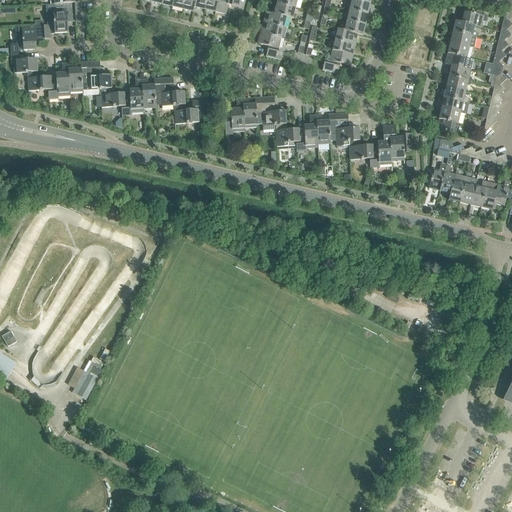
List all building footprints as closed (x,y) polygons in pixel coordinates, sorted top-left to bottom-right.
[(51,0),(52,5),(65,4),(66,10),(81,9),(80,2),(74,3),(73,0),(51,0)] [(173,0),(172,7),(182,10),(184,0),(173,0)] [(192,12),(195,0),(184,0),(182,10),(192,12)] [(204,10),(206,0),(195,0),(192,12),(193,13),(194,7),(204,10)] [(215,12),(217,0),(206,0),(204,10),(215,12)] [(217,0),(215,12),(226,15),(228,5),(238,7),(240,0),(217,0)] [(297,0),(277,0),(276,5),(295,9),(297,0)] [(370,5),(351,0),(348,11),(368,16),(370,5)] [(50,34),(67,33),(67,23),(82,22),(81,9),(66,10),(65,4),(52,5),(48,5),(48,11),(43,11),(44,24),(49,24),(49,26),(50,26),(50,34)] [(295,9),(276,5),(274,15),(286,18),(293,20),(295,9)] [(368,16),(348,11),(346,21),(365,26),(368,16)] [(274,15),(265,12),(262,23),(284,28),(286,18),(274,15)] [(455,22),(480,28),(482,22),(486,23),(488,16),(483,15),(482,17),(464,12),(461,23),(455,21),(455,22)] [(503,20),(500,33),(503,33),(506,31),(511,25),(508,21),(503,20)] [(365,26),(346,21),(343,32),(358,36),(363,37),(365,26)] [(480,28),(455,22),(452,32),(476,38),(477,34),(473,33),(474,27),(480,29),(480,28)] [(284,28),(262,23),(260,34),(281,39),(284,28)] [(50,26),(49,26),(43,26),(43,27),(35,27),(22,28),(14,28),(15,45),(11,45),(12,55),(24,54),(24,51),(37,50),(36,39),(44,39),(45,39),(51,39),(50,34),(50,26)] [(358,36),(343,32),(336,30),(334,41),(355,46),(358,36)] [(500,33),(498,43),(501,44),(504,41),(510,35),(506,31),(503,33),(500,33)] [(449,43),(469,48),(474,49),(476,38),(452,32),(449,43)] [(281,39),(260,34),(257,44),(268,47),(266,57),(281,61),(283,53),(278,52),(279,49),(281,39)] [(355,46),(334,41),(331,52),(353,57),(355,46)] [(498,43),(495,54),(498,55),(501,52),(507,46),(504,41),(501,44),(498,43)] [(447,54),(467,58),(469,48),(449,43),(447,54)] [(353,57),(331,52),(328,65),(324,64),(322,71),(337,75),(338,72),(339,69),(340,65),(350,67),(353,57)] [(495,54),(492,65),(496,65),(498,63),(505,57),(501,52),(498,55),(495,54)] [(37,72),(37,61),(37,59),(24,60),(24,54),(12,55),(12,62),(14,62),(14,73),(25,73),(25,74),(27,73),(27,72),(37,72)] [(444,64),(470,71),(470,70),(473,60),(467,58),(447,54),(444,64)] [(87,62),(83,63),(80,63),(81,69),(75,70),(75,63),(68,64),(70,97),(71,96),(71,93),(83,92),(82,78),(88,78),(87,69),(87,62)] [(485,74),(492,76),(497,77),(501,74),(502,67),(498,63),(496,65),(492,65),(487,63),(485,74)] [(68,64),(64,64),(61,64),(62,70),(63,70),(63,74),(56,74),(56,77),(57,92),(48,93),(48,100),(58,99),(58,97),(70,97),(68,64)] [(470,71),(444,64),(444,65),(451,67),(448,77),(471,82),(471,81),(471,79),(470,79),(469,78),(470,71)] [(88,78),(82,78),(83,92),(83,89),(88,89),(88,90),(99,90),(101,90),(101,89),(111,89),(110,76),(100,77),(100,68),(87,69),(88,78)] [(27,72),(27,73),(28,92),(39,91),(39,92),(42,92),(42,91),(48,91),(48,93),(57,92),(56,77),(38,78),(37,72),(27,72)] [(489,86),(493,87),(497,88),(499,86),(506,80),(501,74),(497,77),(492,76),(489,86)] [(471,82),(448,77),(446,87),(465,92),(466,87),(468,87),(469,87),(470,86),(470,85),(471,82)] [(141,80),(143,113),(144,113),(144,109),(155,109),(154,94),(161,94),(160,86),(160,79),(153,80),(154,86),(148,87),(148,80),(141,80)] [(130,109),(124,109),(121,110),(122,116),(131,116),(131,113),(143,113),(141,80),(135,81),(135,87),(136,86),(136,90),(129,91),(129,93),(130,109)] [(154,94),(155,109),(156,109),(156,106),(161,106),(161,107),(172,106),(172,107),(174,107),(174,106),(180,105),(184,105),(183,92),(174,93),(173,85),(160,86),(161,94),(154,94)] [(493,87),(491,98),(494,99),(497,96),(503,90),(499,86),(497,88),(493,87)] [(443,98),(463,103),(465,92),(446,87),(443,98)] [(101,89),(101,108),(113,108),(121,107),(121,110),(124,109),(130,109),(129,93),(111,94),(111,89),(101,89)] [(491,98),(488,109),(491,110),(494,107),(501,101),(497,96),(494,99),(491,98)] [(244,129),(257,128),(256,114),(261,114),(260,105),(260,98),(254,99),(254,105),(249,105),(248,99),(241,99),(244,132),(244,129)] [(461,109),(461,107),(466,109),(467,108),(468,104),(463,103),(443,98),(441,109),(460,113),(464,114),(465,110),(461,109)] [(232,133),(244,132),(241,99),(236,100),(236,106),(237,109),(229,110),(230,115),(223,115),(225,135),(232,135),(232,133)] [(184,105),(180,105),(174,106),(174,107),(174,112),(174,125),(187,124),(190,124),(199,123),(198,108),(200,108),(200,101),(192,102),(192,108),(193,108),(193,110),(185,111),(184,105)] [(256,114),(257,128),(257,126),(262,125),(262,131),(274,131),(275,131),(275,126),(274,125),(285,125),(284,111),(274,112),(274,104),(260,105),(261,114),(256,114)] [(488,109),(486,119),(489,120),(492,118),(498,112),(494,107),(491,110),(488,109)] [(438,119),(457,124),(460,113),(441,109),(438,119)] [(317,145),(319,145),(330,145),(329,130),(335,130),(335,121),(334,115),(328,115),(328,121),(322,122),(322,115),(315,116),(317,149),(318,149),(317,145)] [(296,152),(300,152),(305,151),(305,149),(317,149),(315,116),(309,116),(309,123),(310,122),(310,126),(303,126),(303,129),(304,144),(295,145),(296,152)] [(486,119),(483,130),(486,131),(489,129),(496,122),(492,118),(489,120),(486,119)] [(435,130),(441,132),(455,135),(457,124),(438,119),(435,130)] [(348,142),(358,141),(357,128),(348,129),(347,120),(335,121),(335,130),(329,130),(330,145),(330,142),(335,142),(335,148),(348,147),(348,142)] [(285,130),(285,125),(274,125),(275,126),(275,131),(274,131),(275,148),(281,148),(287,148),(287,145),(287,144),(289,144),(290,143),(295,143),(295,145),(304,144),(303,129),(285,130)] [(369,169),(376,168),(379,168),(378,165),(390,165),(388,126),(382,126),(383,139),(384,139),(384,143),(376,144),(376,145),(377,161),(369,162),(369,169)] [(388,126),(390,165),(391,165),(391,162),(403,161),(403,151),(405,151),(406,153),(412,153),(411,134),(404,135),(404,138),(394,139),(394,136),(395,136),(395,126),(388,126)] [(483,130),(481,141),(483,142),(493,133),(489,129),(486,131),(483,130)] [(451,143),(434,139),(433,149),(448,153),(449,150),(453,148),(451,143)] [(348,147),(349,162),(369,161),(369,162),(377,161),(376,145),(359,147),(358,141),(348,142),(348,147)] [(448,153),(459,155),(460,152),(463,151),(461,145),(453,148),(449,150),(448,153)] [(459,155),(470,158),(471,155),(474,154),(472,148),(463,151),(460,152),(459,155)] [(470,158),(480,161),(481,158),(485,156),(483,150),(474,154),(471,155),(470,158)] [(480,161),(491,163),(492,160),(495,159),(493,153),(485,156),(481,158),(480,161)] [(491,163),(502,166),(503,163),(506,161),(504,155),(495,159),(492,160),(491,163)] [(448,201),(454,175),(448,174),(450,167),(445,166),(444,172),(439,192),(449,194),(448,201)] [(428,189),(439,192),(444,172),(433,170),(428,189)] [(454,175),(448,201),(459,204),(465,178),(454,175)] [(465,178),(459,204),(470,206),(474,187),(468,185),(470,179),(465,178)] [(497,185),(491,211),(492,211),(492,209),(495,210),(496,205),(504,207),(510,182),(505,181),(503,187),(497,185)] [(474,187),(470,206),(480,209),(486,183),(482,182),(480,188),(474,187)] [(480,209),(491,211),(497,185),(486,183),(480,209)] [(10,332),(1,337),(7,347),(16,342),(10,332)] [(74,389),(72,393),(77,396),(86,401),(102,371),(94,367),(89,375),(83,372),(74,389)] [(511,381),(508,390),(502,401),(504,402),(511,406),(511,381)]
